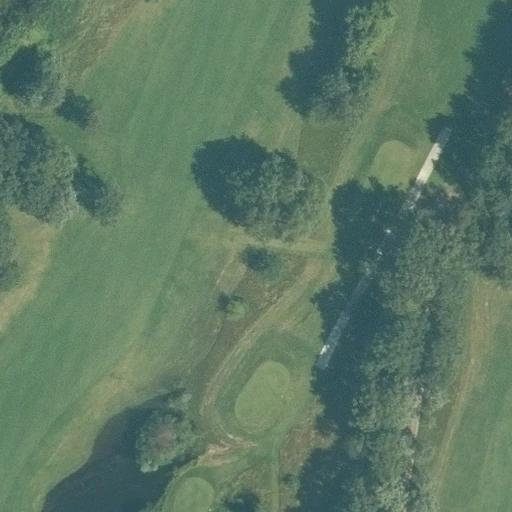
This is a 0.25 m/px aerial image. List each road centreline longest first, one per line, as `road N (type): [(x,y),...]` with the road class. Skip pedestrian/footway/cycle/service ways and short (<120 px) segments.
road 1 (track): [(402,511),(449,201)]
road 2 (track): [(0,106),(28,72),(83,37),(102,0)]
